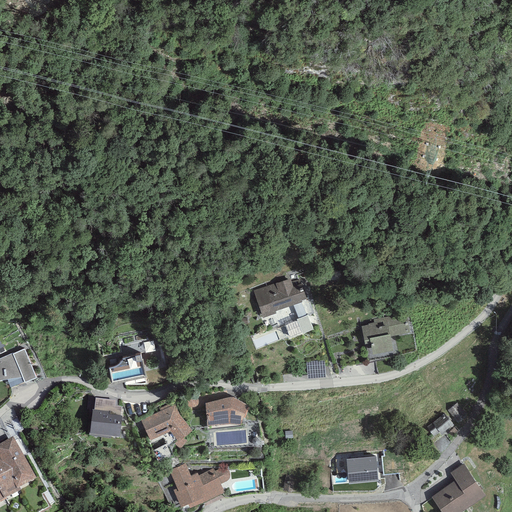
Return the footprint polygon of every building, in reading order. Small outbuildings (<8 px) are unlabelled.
[(296,277),(253,292),(262,319),(306,304),(296,277)] [(368,325),(362,326),(365,343),(371,342),(373,354),(393,350),(390,336),(410,332),(406,311),(389,314),(389,316),(374,319),(375,323),(368,324),(368,325)] [(308,312),(282,323),(289,341),(315,330),(308,312)] [(12,353),(0,358),(0,380),(7,380),(22,377),(24,382),(25,383),(36,378),(24,349),(13,354),(12,353)] [(146,384),(140,353),(123,358),(122,359),(122,360),(121,361),(119,363),(117,364),(115,366),(113,366),(111,367),(109,367),(112,383),(123,381),(125,385),(127,385),(136,385),(146,384)] [(324,362),(306,363),(308,378),(325,377),(324,362)] [(22,377),(7,380),(10,387),(24,382),(22,377)] [(228,398),(205,403),(207,425),(229,424),(240,425),(243,417),(245,418),(249,407),(247,407),(248,405),(233,398),(231,397),(228,398)] [(183,437),(192,430),(180,415),(175,402),(159,408),(161,410),(140,420),(150,440),(170,431),(177,440),(175,444),(180,449),(187,441),(183,437)] [(466,414),(457,403),(447,411),(457,422),(466,414)] [(108,414),(92,413),(89,439),(119,443),(122,420),(108,418),(108,414)] [(453,424),(445,413),(426,428),(433,437),(439,432),(440,434),(453,424)] [(36,485),(13,439),(0,446),(0,506),(21,496),(19,492),(36,485)] [(376,457),(335,460),(337,473),(348,472),(349,484),(378,482),(376,457)] [(185,463),(169,470),(177,489),(173,490),(181,508),(188,504),(190,508),(205,502),(212,498),(224,492),(221,484),(223,483),(226,482),(228,479),(230,477),(230,475),(230,473),(229,471),(228,469),(226,468),(224,467),(221,468),(215,471),(213,468),(199,475),(198,473),(191,476),(185,463)] [(464,464),(450,473),(455,481),(432,497),(442,511),(461,511),(486,496),(464,464)]
